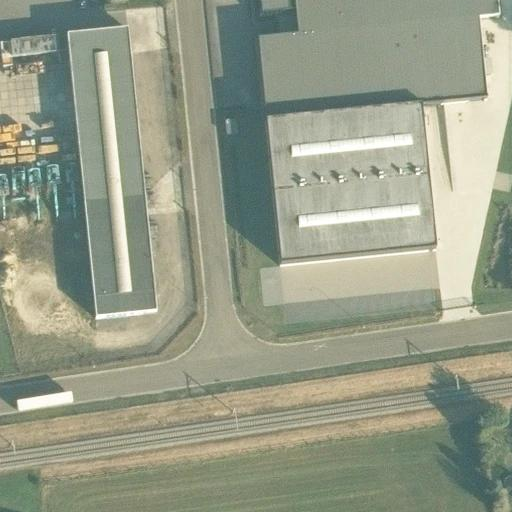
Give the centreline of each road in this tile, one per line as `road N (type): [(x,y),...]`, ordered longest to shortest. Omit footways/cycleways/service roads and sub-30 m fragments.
road 1 (unclassified): [(225,364),(189,0)]
road 2 (unclassified): [(225,364),(511,325)]
road 3 (unclassified): [(0,398),(225,364)]
